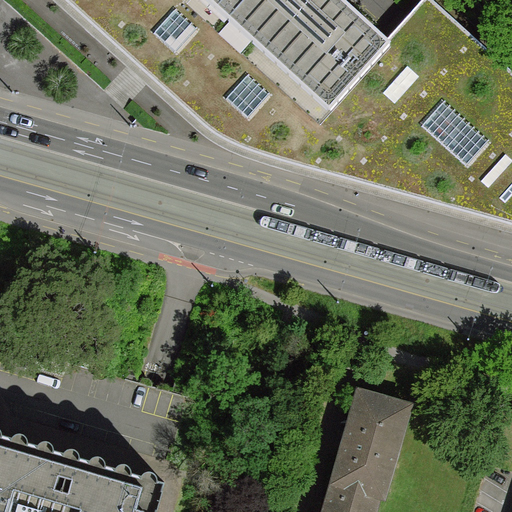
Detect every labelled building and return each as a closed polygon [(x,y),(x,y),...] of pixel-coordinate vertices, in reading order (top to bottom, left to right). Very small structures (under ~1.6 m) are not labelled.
[(60,0),(180,108),(245,36),(242,33),(205,0),(60,0)] [(270,0),(205,0),(242,33),(270,0)] [(386,42),(338,0),(270,0),(242,33),(245,36),(330,112),(333,108),(339,103),(390,45),(386,42)] [(390,45),(339,103),(401,158),(404,155),(431,178),(461,143),(504,182),(511,172),(511,71),(432,0),(425,0),(410,16),(427,31),(421,38),(417,36),(412,37),(408,41),(408,46),(410,50),(404,57),(390,45)] [(427,31),(410,16),(386,42),(390,45),(404,57),(410,50),(408,46),(408,41),(412,37),(417,36),(421,38),(427,31)] [(238,152),(293,169),(341,115),(333,108),(330,112),(245,36),(180,108),(208,134),(238,152)] [(339,103),(333,108),(341,115),(293,169),(314,172),(311,175),(331,177),(328,179),(348,181),(346,184),(366,186),(364,189),(384,191),(381,194),(401,196),(398,199),(419,201),(416,204),(436,206),(434,208),(454,210),(451,213),(471,215),(469,218),(489,220),(486,223),(506,225),(504,228),(511,228),(511,172),(504,182),(461,143),(431,178),(404,155),(401,158),(339,103)] [(99,360),(97,370),(109,374),(115,354),(115,349),(112,346),(107,346),(102,350),(99,360)] [(318,511),(377,511),(408,393),(352,379),(318,511)] [(0,511),(157,511),(165,482),(0,435),(0,511)]
